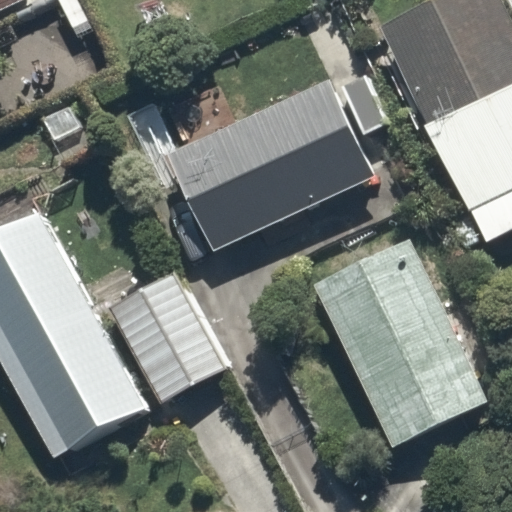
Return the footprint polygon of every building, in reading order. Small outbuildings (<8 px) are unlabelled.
[(0,0),(0,8),(17,0),(0,0)] [(511,20),(502,0),(435,0),(381,25),(485,245),(511,231),(511,20)] [(338,77),(166,152),(212,256),(384,181),(338,77)] [(152,407),(45,209),(0,232),(0,361),(54,461),(152,407)] [(497,405),(418,234),(316,281),(395,452),(497,405)] [(230,371),(180,273),(112,308),(162,406),(230,371)] [(300,334),(265,353),(328,470),(363,451),(300,334)] [(331,511),(254,367),(223,383),(291,511),(331,511)]
